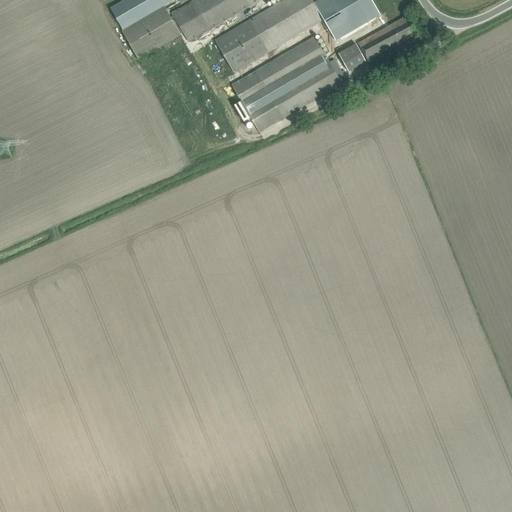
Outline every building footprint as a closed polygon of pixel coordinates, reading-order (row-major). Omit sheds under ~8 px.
[(125,0),(110,9),(123,31),(165,7),(176,0),(125,0)] [(172,18),(165,7),(123,31),(122,32),(140,62),(182,37),(181,35),(183,33),(189,44),(263,0),(195,0),(172,14),(174,17),(172,18)] [(283,0),(215,41),(234,74),(325,20),(315,4),(312,0),(283,0)] [(322,0),(315,4),(325,20),(337,41),(382,15),(372,0),(322,0)] [(368,61),(409,39),(417,34),(408,17),(358,44),(368,61)] [(252,120),(260,133),(343,85),(315,38),(233,86),(243,103),(235,107),(245,124),(252,120)] [(357,45),(339,55),(349,72),(366,63),(357,45)]
